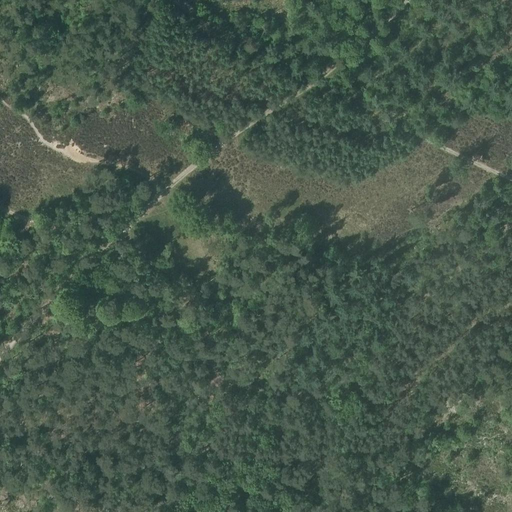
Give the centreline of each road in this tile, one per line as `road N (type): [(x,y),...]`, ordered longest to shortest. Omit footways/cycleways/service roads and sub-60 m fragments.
road 1 (track): [(511,216),(312,388),(295,394),(206,378),(200,343),(144,271),(0,212)]
road 2 (track): [(0,358),(161,192),(310,84),(407,0)]
road 3 (track): [(310,84),(179,0)]
road 4 (track): [(206,378),(188,469),(190,511)]
